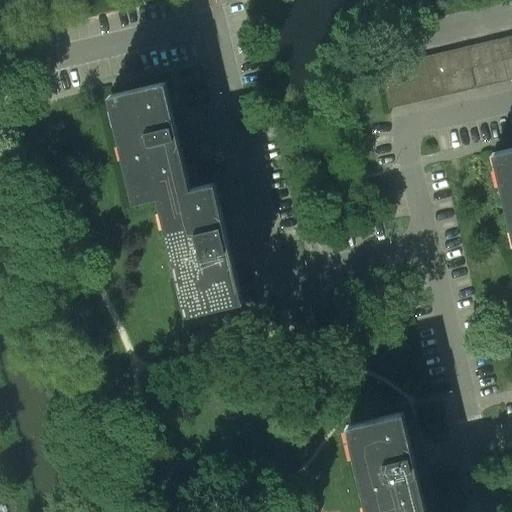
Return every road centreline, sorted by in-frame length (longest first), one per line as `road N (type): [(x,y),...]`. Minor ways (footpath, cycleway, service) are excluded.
road 1 (residential): [(41,60),(215,19),(278,278),(427,243)]
road 2 (residential): [(427,243),(406,129),(511,99)]
road 3 (residential): [(476,442),(427,243)]
road 4 (residential): [(511,12),(382,42)]
